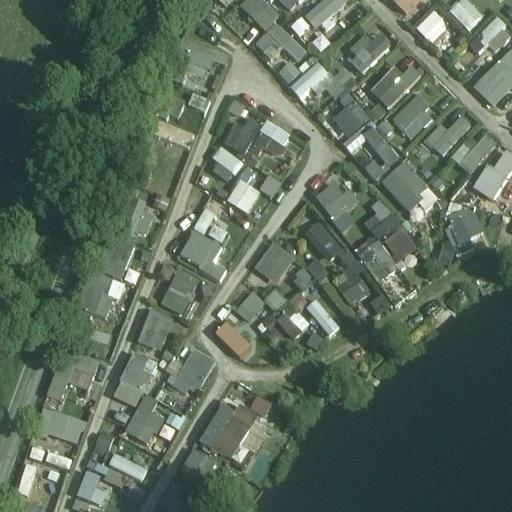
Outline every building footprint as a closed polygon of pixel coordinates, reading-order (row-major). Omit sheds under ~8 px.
[(259,0),(247,0),(240,8),(268,32),(280,18),(259,0)] [(278,0),(290,12),(302,0),(278,0)] [(316,29),(355,0),(325,0),(305,15),(316,29)] [(390,0),(406,16),(422,0),(390,0)] [(471,34),(486,19),(467,0),(463,0),(451,13),(471,34)] [(435,48),(451,33),(434,14),(418,29),(435,48)] [(294,25),(301,36),(313,29),(306,17),(294,25)] [(480,55),(509,29),(500,19),(471,45),(480,55)] [(277,23),(257,45),(273,60),(285,48),(301,62),(310,53),(277,23)] [(348,53),(365,73),(393,50),(382,37),(372,45),(366,37),(348,53)] [(208,77),(213,56),(189,51),(184,72),(208,77)] [(493,109),(511,91),(511,76),(511,53),(474,88),(493,109)] [(289,61),(280,74),(293,83),(302,71),(289,61)] [(315,88),(320,95),(334,84),(318,65),(290,87),(300,100),(315,88)] [(389,111),(423,79),(413,68),(404,76),(397,69),(371,92),(389,111)] [(344,71),(336,79),(350,92),(358,83),(344,71)] [(194,93),(190,105),(208,112),(212,100),(194,93)] [(159,111),(181,117),(185,100),(164,95),(159,111)] [(426,113),(431,108),(421,97),(395,121),(413,142),(434,122),(426,113)] [(353,99),(330,118),(350,141),(373,121),(353,99)] [(247,128),(234,123),(225,146),(249,155),(262,123),(251,118),(247,128)] [(450,133),(443,127),(428,143),(445,159),(473,128),(463,119),(450,133)] [(270,139),(286,146),(292,133),(266,121),(253,150),(262,154),(270,139)] [(162,122),(156,136),(190,150),(196,135),(162,122)] [(374,165),(368,168),(375,181),(401,166),(379,129),(360,141),(374,165)] [(479,146),(471,140),(453,161),(472,177),(498,146),(487,137),(479,146)] [(237,175),(245,162),(219,148),(212,161),(237,175)] [(511,156),(506,154),(495,174),(487,169),(474,191),(497,204),(511,177),(511,156)] [(383,186),(411,216),(421,206),(427,213),(440,200),(406,164),(383,186)] [(262,193),(252,187),(258,176),(246,169),(227,202),(250,214),(262,193)] [(268,176),(262,192),(276,197),(282,182),(268,176)] [(316,199),(341,230),(352,221),(347,214),(361,203),(351,190),(344,195),(335,183),(316,199)] [(204,208),(196,228),(208,232),(216,212),(204,208)] [(367,223),(379,244),(384,240),(399,265),(415,255),(389,210),(367,223)] [(473,241),(483,238),(475,210),(450,218),(454,230),(447,232),(450,245),(439,248),(444,264),(477,254),(473,241)] [(354,276),(361,269),(319,224),(306,236),(331,264),(337,258),(354,276)] [(224,280),(229,271),(215,264),(224,247),(193,231),(180,258),(224,280)] [(123,283),(136,245),(110,236),(85,311),(111,319),(123,283)] [(256,270),(278,286),(297,259),(275,243),(256,270)] [(361,257),(382,284),(400,270),(379,243),(361,257)] [(319,260),(308,269),(322,284),(332,275),(319,260)] [(177,273),(162,309),(194,321),(200,304),(193,301),(201,283),(177,273)] [(315,285),(314,273),(301,274),(302,286),(315,285)] [(361,276),(340,288),(350,308),(372,296),(361,276)] [(277,313),(289,302),(278,291),(267,302),(277,313)] [(254,326),(271,307),(255,293),(238,312),(254,326)] [(319,301),(309,310),(332,338),(342,330),(319,301)] [(152,312),(139,344),(163,354),(176,321),(152,312)] [(290,340),(311,332),(304,314),(283,322),(290,340)] [(241,361),(253,349),(229,324),(217,335),(241,361)] [(77,350),(106,360),(114,338),(85,327),(77,350)] [(196,399),(218,364),(197,351),(175,386),(196,399)] [(134,354),(114,397),(137,408),(157,365),(134,354)] [(90,391),(101,364),(85,356),(73,384),(90,391)] [(63,405),(74,368),(58,364),(48,401),(63,405)] [(154,416),(160,403),(145,396),(127,435),(153,446),(164,421),(154,416)] [(260,398),(251,410),(264,421),(274,409),(260,398)] [(240,406),(235,414),(224,407),(200,444),(231,464),(260,419),(240,406)] [(46,435),(81,446),(88,423),(53,412),(46,435)] [(182,474),(204,487),(217,464),(195,451),(182,474)] [(51,454),(48,463),(72,470),(74,460),(51,454)] [(116,455),(111,467),(145,483),(151,472),(116,455)] [(87,473),(79,499),(104,507),(107,494),(97,491),(101,477),(87,473)] [(173,485),(161,509),(167,511),(189,511),(197,497),(173,485)] [(18,511),(46,511),(48,508),(22,501),(18,511)]
